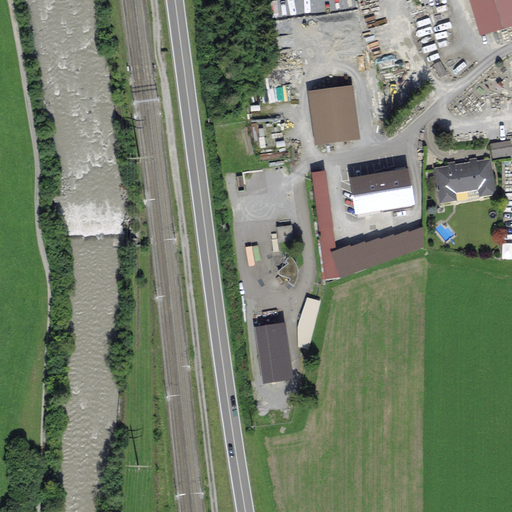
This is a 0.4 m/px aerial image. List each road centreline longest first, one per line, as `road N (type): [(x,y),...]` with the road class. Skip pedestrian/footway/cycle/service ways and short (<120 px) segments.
road 1 (trunk): [(245,511),(171,0)]
road 2 (track): [(215,511),(153,0)]
road 3 (track): [(10,0),(51,291),(36,511)]
road 4 (unknown): [(286,310),(310,268),(301,181),(384,153),(444,94),(511,47)]
